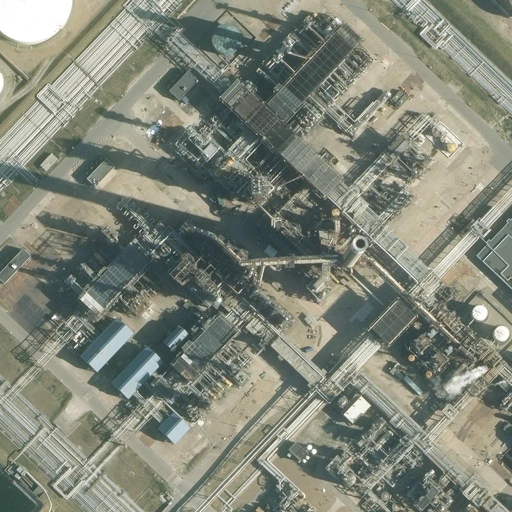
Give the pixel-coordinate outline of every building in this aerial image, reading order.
[(70,4),(70,0),(0,0),(0,31),(1,33),(6,36),(11,39),(16,41),(22,42),(28,42),(33,42),(39,41),(45,39),(50,37),(55,33),(59,29),(63,25),(66,20),(68,15),(70,9),(70,4)] [(241,44),(242,41),(241,39),(241,36),(239,34),(238,31),(235,30),(233,28),(230,27),(228,27),(225,27),(222,28),(219,30),(217,31),(216,33),(214,35),(214,38),(213,41),(213,44),(214,46),(215,49),(217,51),(219,53),(221,54),(224,55),(226,56),(230,56),(232,55),(235,54),(237,52),(239,50),(241,47),(241,44)] [(189,71),(170,91),(178,100),(198,79),(189,71)] [(94,188),(114,167),(106,160),(86,180),(94,188)] [(511,218),(475,257),(511,291),(511,218)] [(406,240),(415,231),(407,223),(398,232),(406,240)] [(3,285),(30,257),(22,250),(16,256),(1,272),(0,272),(0,281),(2,284),(3,285)] [(350,260),(350,257),(350,255),(348,253),(346,252),(343,252),(341,252),(340,253),(339,256),(338,258),(339,260),(340,262),(342,263),(345,263),(347,263),(349,261),(350,260)] [(351,271),(362,281),(370,273),(358,263),(351,271)] [(107,272),(79,302),(97,319),(125,289),(107,272)] [(482,316),(482,314),(482,312),(481,310),(479,308),(477,308),(474,308),(472,309),(470,311),(470,314),(470,316),(471,318),(473,319),(475,320),(478,320),(480,319),(482,316)] [(118,312),(79,352),(96,368),(135,329),(118,312)] [(169,343),(189,334),(185,325),(165,333),(169,343)] [(503,337),(504,335),(504,333),(502,331),(501,330),(499,329),(496,330),(494,331),(493,333),(492,335),(493,337),(494,339),(495,340),(498,341),(500,340),(502,339),(503,337)] [(147,340),(111,380),(128,396),(164,356),(147,340)] [(347,396),(352,391),(349,388),(344,393),(347,396)] [(342,411),(345,404),(331,397),(327,403),(342,411)] [(359,398),(341,415),(350,425),(368,408),(359,398)] [(169,421),(156,435),(171,449),(185,435),(169,421)] [(300,463),(307,455),(295,443),(287,451),(300,463)] [(435,481),(418,499),(424,505),(441,487),(435,481)] [(474,496),(477,501),(484,496),(480,491),(474,496)] [(258,502),(248,511),(263,511),(266,510),(258,502)]
